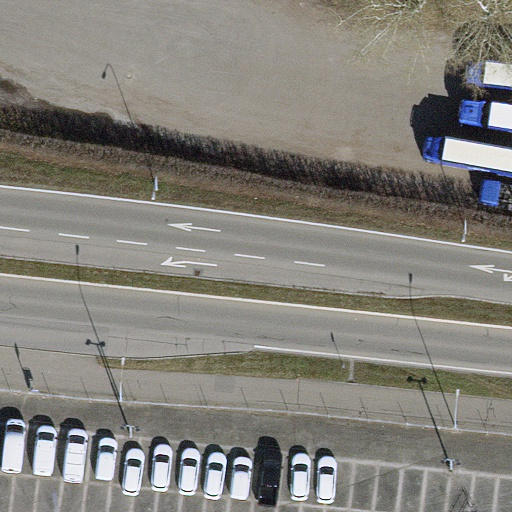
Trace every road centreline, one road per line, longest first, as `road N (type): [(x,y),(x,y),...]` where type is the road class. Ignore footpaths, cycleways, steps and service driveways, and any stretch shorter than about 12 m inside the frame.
road 1 (secondary): [(511,283),(0,221)]
road 2 (secondary): [(0,295),(511,352)]
